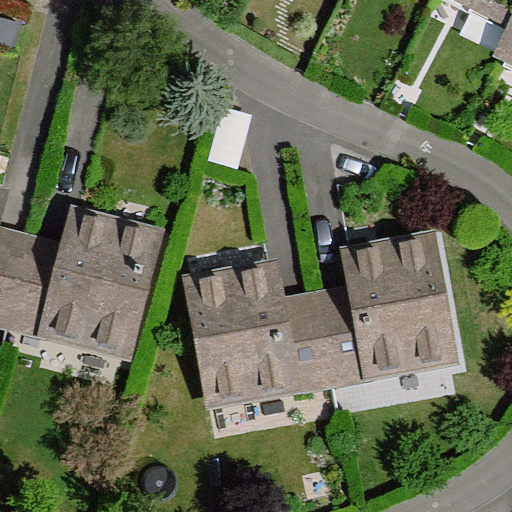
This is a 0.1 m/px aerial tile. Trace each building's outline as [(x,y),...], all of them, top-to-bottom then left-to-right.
[(511,0),(449,0),(511,29),(511,0)] [(0,324),(10,327),(34,241),(10,234),(0,231),(0,215),(6,193),(0,191),(0,324)] [(54,246),(34,241),(10,327),(131,358),(163,234),(77,212),(68,250),(54,246)] [(341,295),(322,299),(336,387),(459,366),(437,239),(350,254),(356,293),(341,295)] [(213,408),(336,387),(322,299),(295,304),(283,305),(277,267),(191,282),(213,408)]
